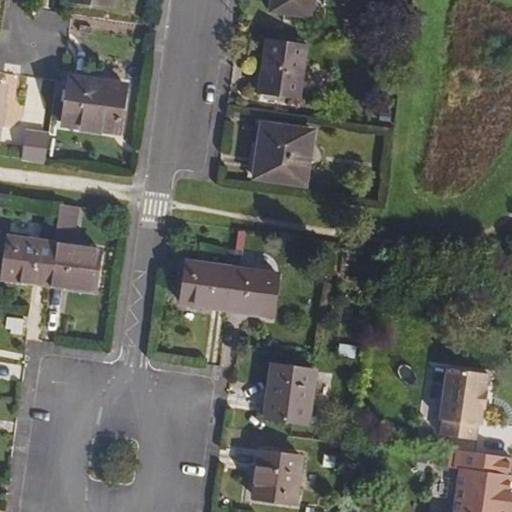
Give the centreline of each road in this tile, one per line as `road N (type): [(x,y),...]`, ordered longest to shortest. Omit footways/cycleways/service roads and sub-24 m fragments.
road 1 (residential): [(200,0),(182,137),(155,205),(128,393)]
road 2 (residential): [(128,393),(80,402),(58,428),(51,449),(57,483),(83,511)]
road 3 (residential): [(149,511),(174,484),(180,450),(164,414),(128,393)]
